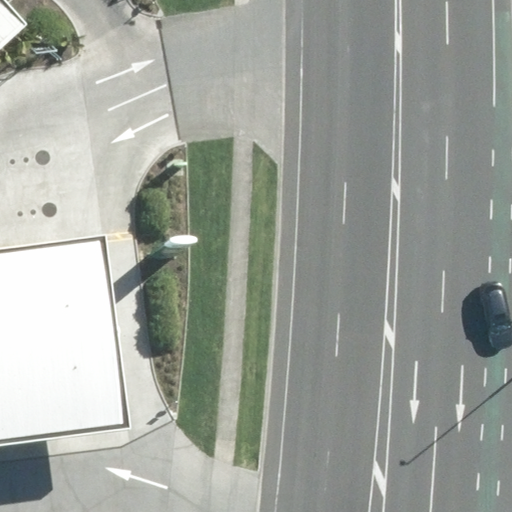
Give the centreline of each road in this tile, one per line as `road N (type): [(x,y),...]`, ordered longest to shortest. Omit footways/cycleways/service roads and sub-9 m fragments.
road 1 (secondary): [(388,0),(391,269)]
road 2 (secondary): [(327,511),(391,269)]
road 3 (secondary): [(391,269),(417,511)]
